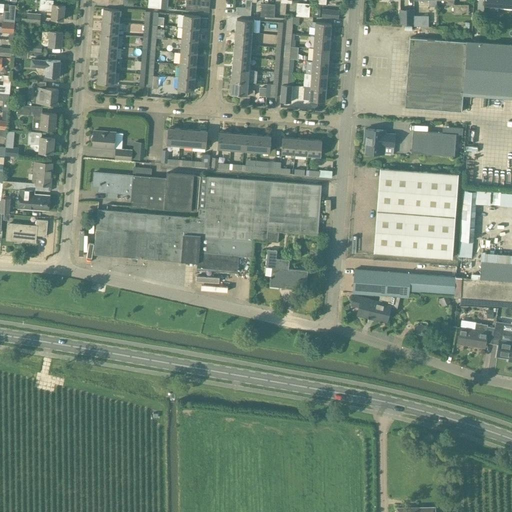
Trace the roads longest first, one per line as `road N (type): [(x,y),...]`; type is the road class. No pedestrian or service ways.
road 1 (primary): [(511,440),(350,396),(0,336)]
road 2 (unclassified): [(327,327),(62,269)]
road 3 (unclassified): [(327,327),(344,121)]
road 4 (unclassified): [(511,385),(327,327)]
road 5 (residential): [(62,269),(75,100)]
road 6 (residential): [(344,121),(209,111)]
road 7 (residential): [(209,111),(75,100)]
road 8 (residential): [(344,121),(352,0)]
